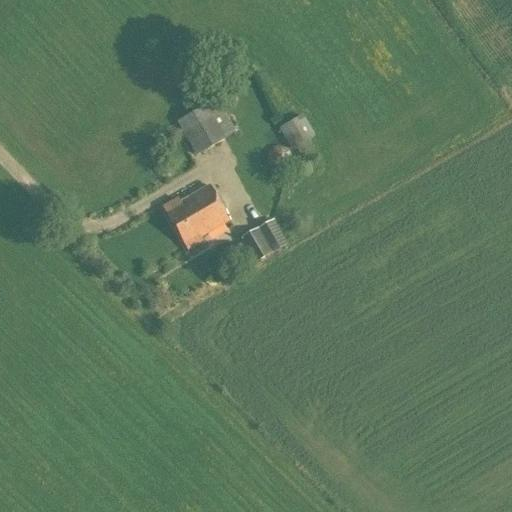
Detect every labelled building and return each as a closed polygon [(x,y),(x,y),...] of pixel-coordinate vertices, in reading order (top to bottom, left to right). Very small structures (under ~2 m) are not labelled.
[(198,155),(226,139),(207,106),(178,123),(198,155)] [(291,150),(314,137),(302,115),(278,129),(291,150)] [(204,210),(219,201),(210,186),(181,203),(179,199),(164,209),(178,232),(206,214),(204,210)] [(206,214),(178,232),(189,250),(203,241),(201,237),(230,220),(219,201),(204,210),(206,214)] [(253,264),(287,245),(273,220),(241,238),(242,240),(240,241),(253,264)]
